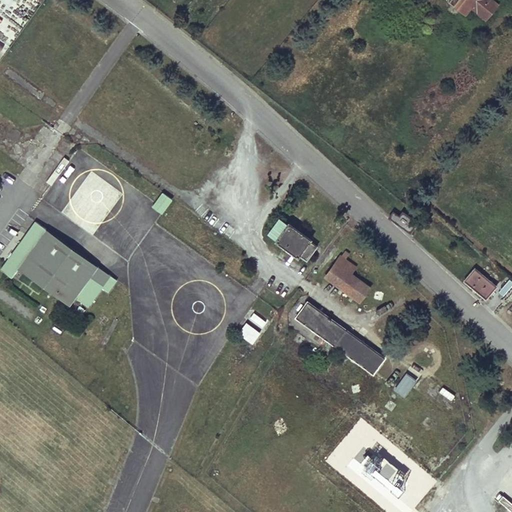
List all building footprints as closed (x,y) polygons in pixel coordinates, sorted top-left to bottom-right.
[(487,19),(499,4),(494,0),(450,0),(451,0),(466,13),(471,7),(487,19)] [(162,192),(152,206),(162,213),(172,199),(162,192)] [(411,229),(417,221),(400,210),(395,219),(411,229)] [(317,246),(311,241),(312,239),(288,222),(287,224),(279,218),(267,234),(275,240),(274,242),(298,259),(300,257),(306,261),(317,246)] [(117,280),(36,221),(6,261),(1,268),(12,277),(19,267),(45,286),(70,305),(76,297),(88,306),(102,287),(108,291),(117,280)] [(355,300),(359,303),(371,287),(352,273),(357,266),(346,258),(349,253),(345,250),(342,255),(340,254),(324,275),(323,276),(328,280),(355,300)] [(476,267),(465,279),(487,299),(498,286),(476,267)] [(498,291),(504,295),(511,285),(511,280),(509,278),(498,291)] [(325,314),(306,301),(301,309),(294,318),(373,374),(385,357),(325,314)] [(263,326),(267,318),(252,312),(249,320),(263,326)] [(238,333),(252,344),(260,333),(246,322),(238,333)] [(394,390),(404,397),(416,380),(406,373),(396,386),(394,389),(394,390)] [(511,504),(506,496),(500,500),(507,511),(511,507),(511,504)]
